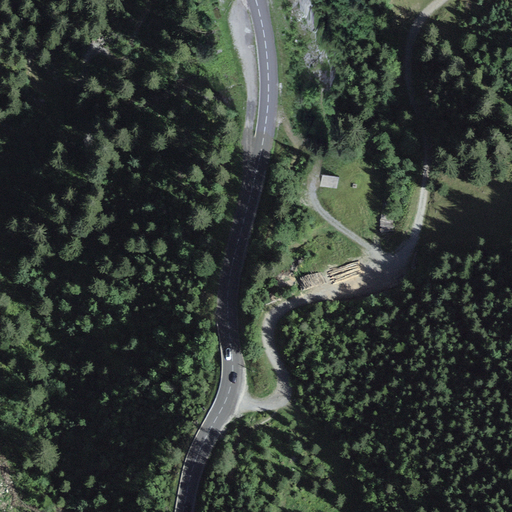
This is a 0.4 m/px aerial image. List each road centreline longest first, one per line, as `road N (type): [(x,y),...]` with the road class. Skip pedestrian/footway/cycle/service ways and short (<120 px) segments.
road 1 (track): [(226,399),(276,401),(286,388),(269,341),(276,315),(391,260),(418,227),(427,137),(407,49),(443,0)]
road 2 (secondary): [(184,511),(192,471),(231,385),(227,289),(270,89),(256,0)]
road 3 (track): [(450,0),(475,72),(511,103)]
